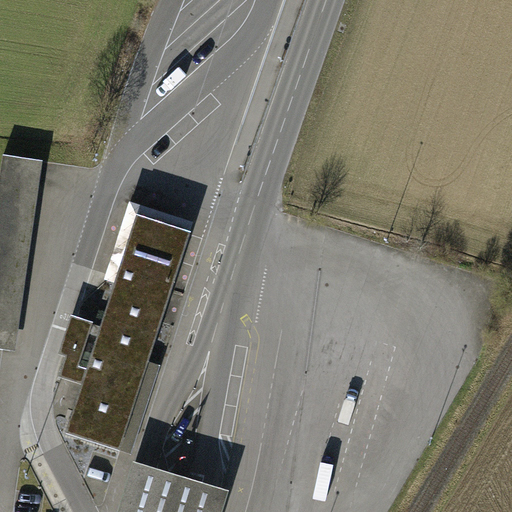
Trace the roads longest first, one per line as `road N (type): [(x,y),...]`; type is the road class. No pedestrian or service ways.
road 1 (secondary): [(169,511),(257,202)]
road 2 (secondary): [(327,0),(257,202)]
